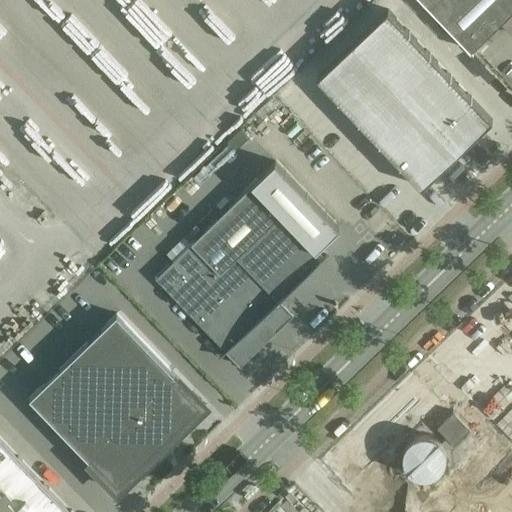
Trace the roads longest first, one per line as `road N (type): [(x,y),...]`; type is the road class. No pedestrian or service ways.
road 1 (tertiary): [(511,204),(193,511)]
road 2 (unknown): [(114,296),(269,174),(280,176),(377,285)]
road 3 (unknown): [(169,154),(20,0)]
road 4 (unknown): [(204,119),(83,0)]
road 5 (unknown): [(95,227),(0,123)]
